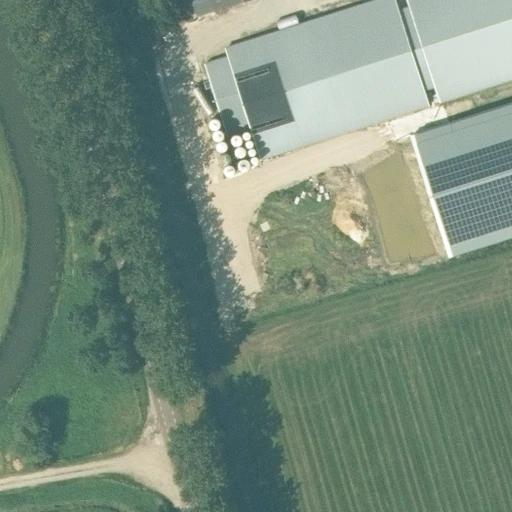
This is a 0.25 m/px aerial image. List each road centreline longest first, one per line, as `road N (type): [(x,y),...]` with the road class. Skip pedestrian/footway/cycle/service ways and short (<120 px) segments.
road 1 (tertiary): [(192,511),(53,0)]
road 2 (track): [(177,456),(0,486)]
